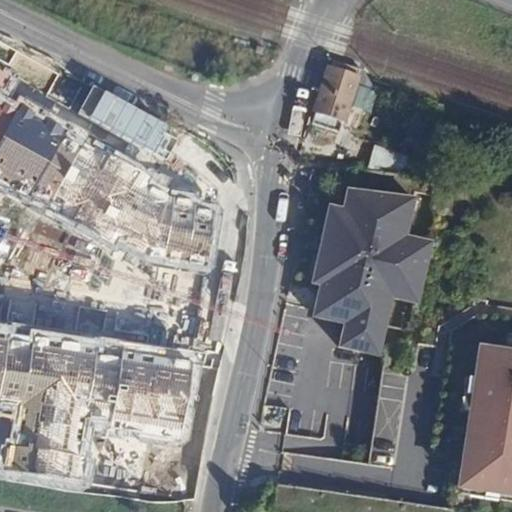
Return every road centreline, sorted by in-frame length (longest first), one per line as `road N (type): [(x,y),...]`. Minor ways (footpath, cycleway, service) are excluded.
road 1 (tertiary): [(216,511),(274,188)]
road 2 (secondary): [(282,142),(0,11)]
road 3 (residential): [(274,188),(184,236),(39,234),(7,286)]
road 4 (secondary): [(282,142),(331,0)]
